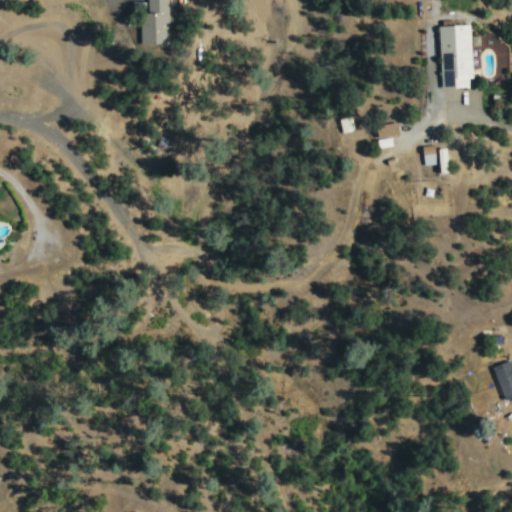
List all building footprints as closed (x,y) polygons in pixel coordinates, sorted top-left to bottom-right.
[(142,43),(171,42),(169,0),(148,0),(150,22),(142,22),(142,43)] [(442,25),(445,87),(471,86),(471,77),(475,77),(474,45),(483,44),(482,35),(474,35),(473,23),(442,25)] [(355,129),(352,115),(339,119),(342,132),(355,129)] [(402,133),(400,121),(378,125),(380,136),(402,133)] [(439,162),(436,143),(423,145),(426,164),(439,162)] [(443,173),(452,172),(450,147),(441,148),(443,173)] [(507,399),(511,397),(511,358),(494,365),(507,399)]
